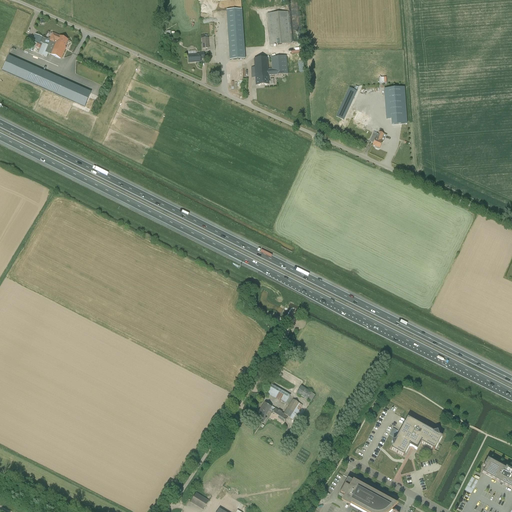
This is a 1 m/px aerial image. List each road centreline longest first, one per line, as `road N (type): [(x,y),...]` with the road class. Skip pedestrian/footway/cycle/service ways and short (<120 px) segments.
road 1 (motorway): [(0,136),(511,393)]
road 2 (motorway): [(511,379),(0,123)]
road 3 (unclassified): [(511,224),(17,0)]
road 4 (unclassified): [(167,511),(268,360)]
